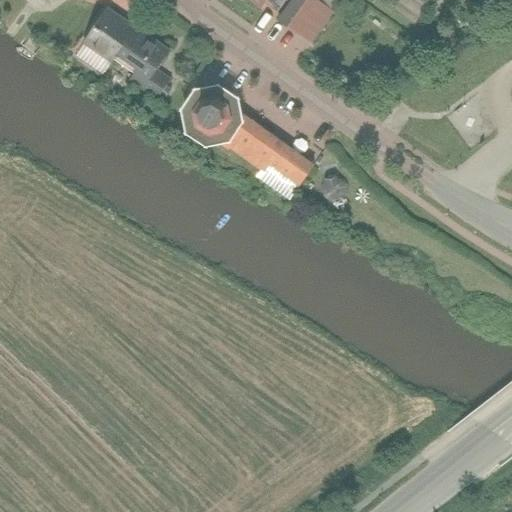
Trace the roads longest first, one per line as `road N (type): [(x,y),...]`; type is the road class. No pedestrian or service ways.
road 1 (residential): [(175,6),(437,195),(511,235)]
road 2 (tertiary): [(511,406),(374,511)]
